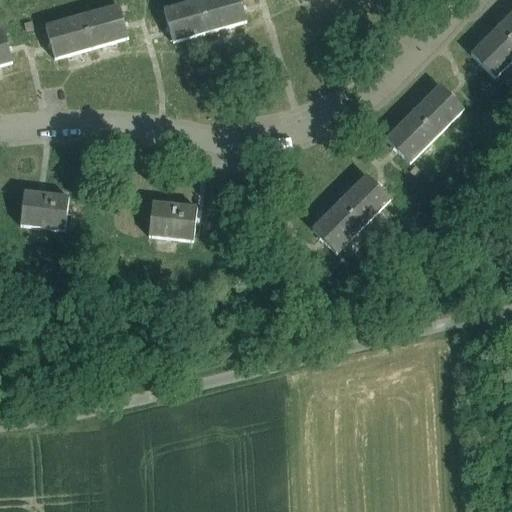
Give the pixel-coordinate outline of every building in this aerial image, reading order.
[(239,0),(209,0),(163,13),(172,46),(246,25),(239,0)] [(119,9),(45,30),(54,62),(128,41),(119,9)] [(511,16),(470,58),(494,82),(511,64),(511,16)] [(3,33),(0,33),(0,69),(12,66),(3,33)] [(439,89),(385,143),(409,167),(463,113),(439,89)] [(97,175),(82,173),(79,202),(94,203),(97,175)] [(255,182),(230,179),(228,205),(252,208),(255,182)] [(366,179),(312,233),(336,257),(390,203),(366,179)] [(225,185),(210,184),(207,212),(222,214),(225,185)] [(69,201),(24,195),(20,229),(65,234),(69,201)] [(197,211),(152,206),(148,240),(193,245),(197,211)]
